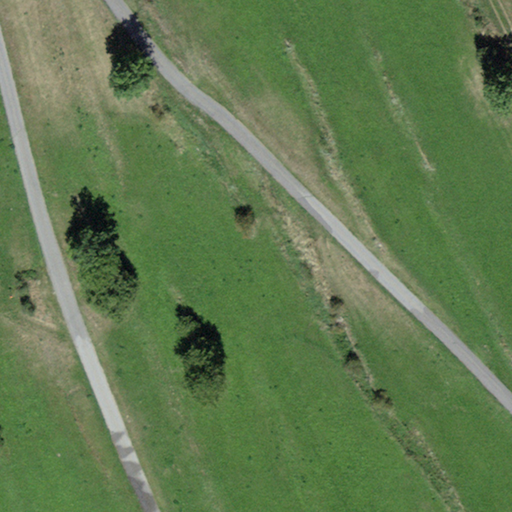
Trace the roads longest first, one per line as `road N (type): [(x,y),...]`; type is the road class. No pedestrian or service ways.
road 1 (unclassified): [(117,0),(170,72),(264,151),(511,403)]
road 2 (unclassified): [(153,511),(68,304),(0,44)]
